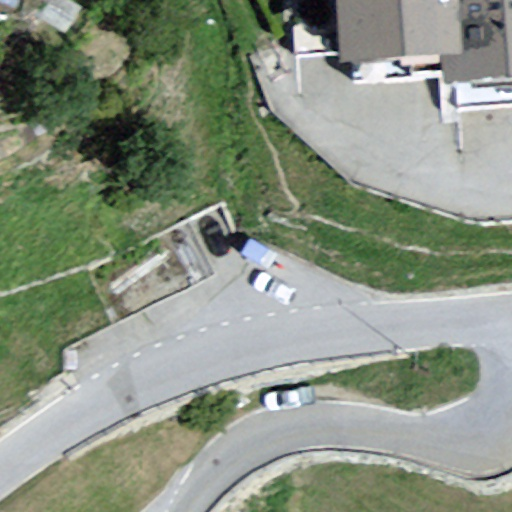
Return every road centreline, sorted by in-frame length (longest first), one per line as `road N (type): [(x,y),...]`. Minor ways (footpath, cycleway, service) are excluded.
road 1 (unclassified): [(511,318),(207,360),(104,396),(0,466)]
road 2 (residential): [(511,356),(446,433),(423,446),(382,448),(298,431),(232,443),(166,511)]
